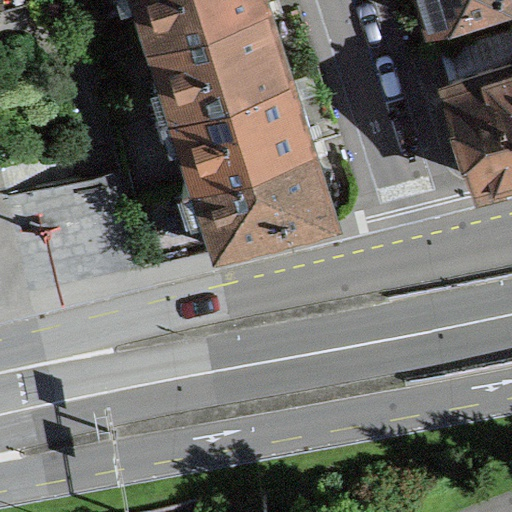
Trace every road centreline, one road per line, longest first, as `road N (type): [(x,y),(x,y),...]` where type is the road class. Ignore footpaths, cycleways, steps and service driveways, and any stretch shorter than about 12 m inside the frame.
road 1 (secondary): [(0,475),(511,381)]
road 2 (secondary): [(410,261),(0,355)]
road 3 (secondary): [(511,312),(195,375)]
road 4 (residential): [(410,261),(329,0)]
road 5 (secondary): [(0,438),(195,375)]
road 6 (secondary): [(195,375),(0,382)]
